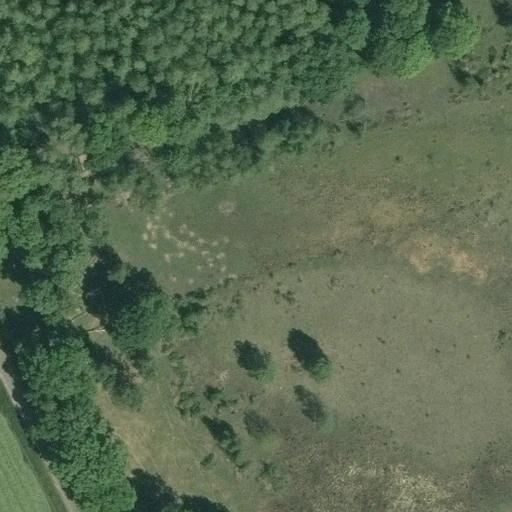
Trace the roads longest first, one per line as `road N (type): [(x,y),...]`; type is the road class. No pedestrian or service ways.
road 1 (track): [(0,263),(9,251),(7,209),(23,185),(139,143)]
road 2 (unclassified): [(79,511),(0,359)]
